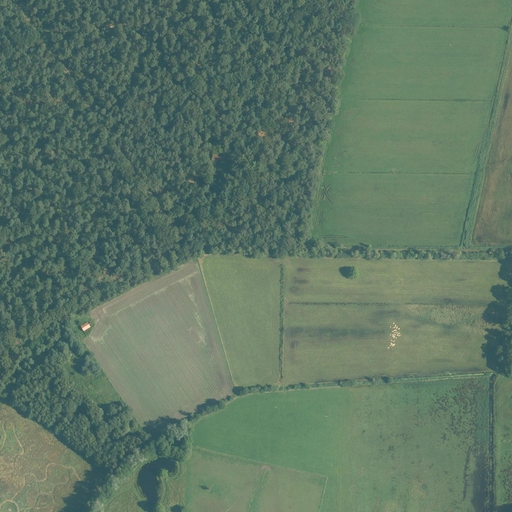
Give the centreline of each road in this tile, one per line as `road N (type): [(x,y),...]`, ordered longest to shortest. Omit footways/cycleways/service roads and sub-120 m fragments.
road 1 (track): [(190,252),(511,251)]
road 2 (track): [(0,381),(51,322),(190,252)]
